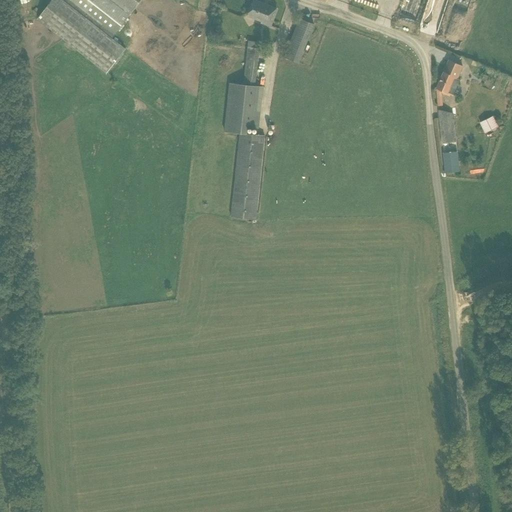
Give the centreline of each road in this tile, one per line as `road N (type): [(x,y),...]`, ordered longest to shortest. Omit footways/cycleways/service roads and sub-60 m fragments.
road 1 (unclassified): [(475,511),(428,70),(411,41),(309,0)]
road 2 (unclassified): [(19,511),(0,342)]
